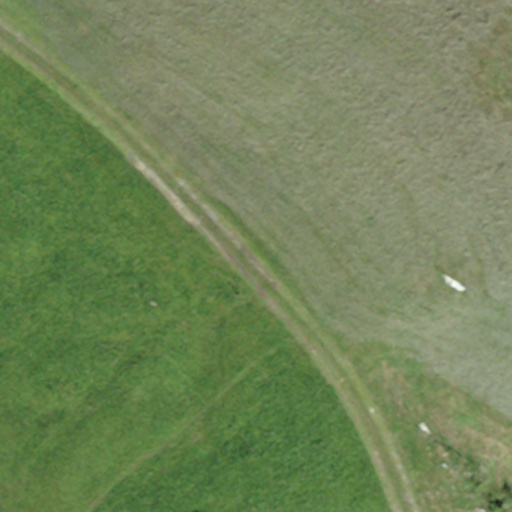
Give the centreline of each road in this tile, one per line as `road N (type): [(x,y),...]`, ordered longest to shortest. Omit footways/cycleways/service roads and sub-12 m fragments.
road 1 (track): [(0,38),(117,134),(316,337)]
road 2 (track): [(316,337),(369,418),(412,511)]
